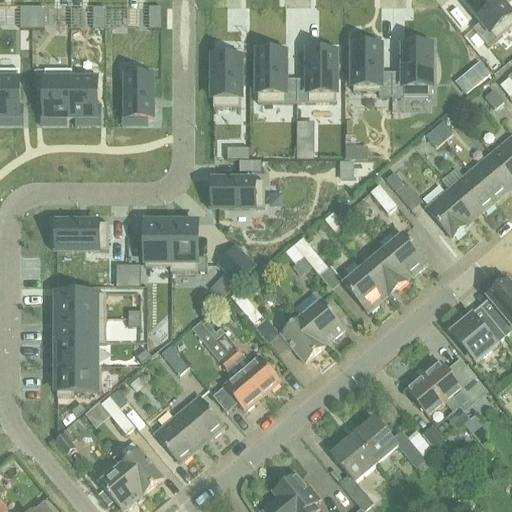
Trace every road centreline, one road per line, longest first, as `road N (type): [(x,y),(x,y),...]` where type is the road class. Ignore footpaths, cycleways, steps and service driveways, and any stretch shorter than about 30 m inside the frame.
road 1 (residential): [(182,0),(180,183),(157,195),(41,193),(17,206),(11,222),(15,426),(88,511)]
road 2 (unclassified): [(511,245),(187,511)]
